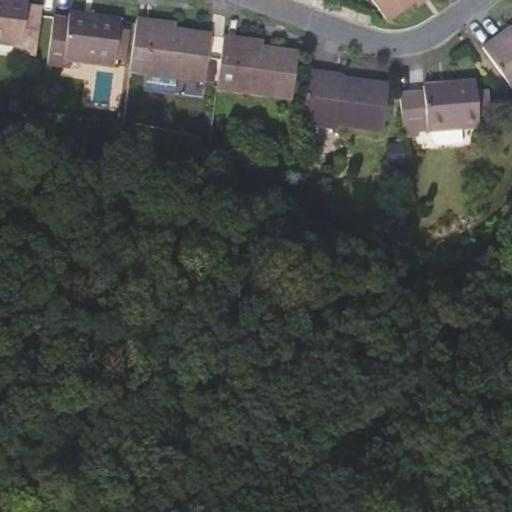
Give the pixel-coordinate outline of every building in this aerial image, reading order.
[(25,2),(0,0),(0,44),(19,47),(18,55),(33,57),(39,9),(24,7),(25,2)] [(369,0),(381,16),(403,0),(369,0)] [(112,65),(117,20),(67,15),(66,19),(52,17),(46,66),(61,67),(62,60),(112,65)] [(134,18),(127,69),(203,79),(208,34),(172,30),(149,27),(149,20),(134,18)] [(149,27),(172,30),(172,23),(149,20),(149,27)] [(511,30),(507,34),(504,30),(484,45),(511,82),(511,30)] [(214,87),(290,96),(296,52),(256,47),(236,45),(237,38),(221,35),(214,87)] [(236,45),(256,47),(257,40),(237,38),(236,45)] [(337,131),(337,126),(382,132),(387,88),(332,80),(332,76),(308,72),(300,126),(337,131)] [(425,131),(476,126),(472,82),(421,86),(421,92),(396,94),(399,127),(424,124),(425,131)]
